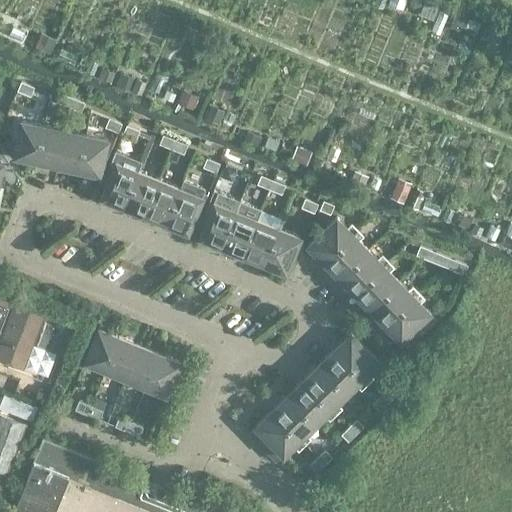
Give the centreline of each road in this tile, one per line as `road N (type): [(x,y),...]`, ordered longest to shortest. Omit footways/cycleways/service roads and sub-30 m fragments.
road 1 (residential): [(238,354),(285,360),(328,323),(305,302),(40,196),(20,254),(193,334)]
road 2 (residential): [(61,424),(185,471),(198,439)]
road 3 (residential): [(298,511),(277,486),(198,439)]
